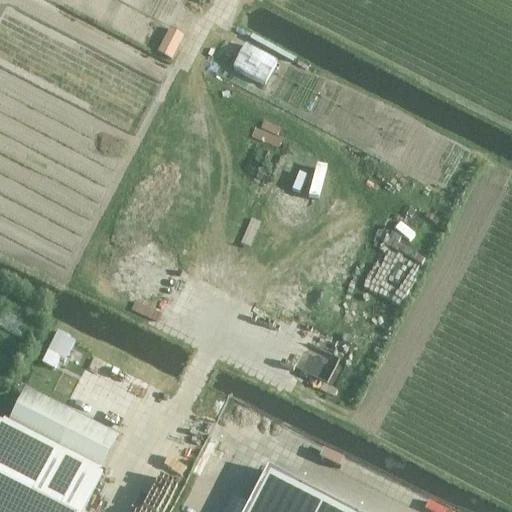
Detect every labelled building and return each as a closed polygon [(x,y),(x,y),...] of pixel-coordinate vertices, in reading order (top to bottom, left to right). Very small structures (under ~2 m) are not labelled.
[(157,52),(172,59),(183,35),(169,28),(157,52)] [(265,83),(277,61),(245,44),(233,66),(265,83)] [(56,329),(11,416),(105,464),(149,376),(56,329)] [(3,430),(0,436),(0,511),(79,511),(97,478),(3,430)] [(344,511),(267,472),(245,511),(344,511)]
